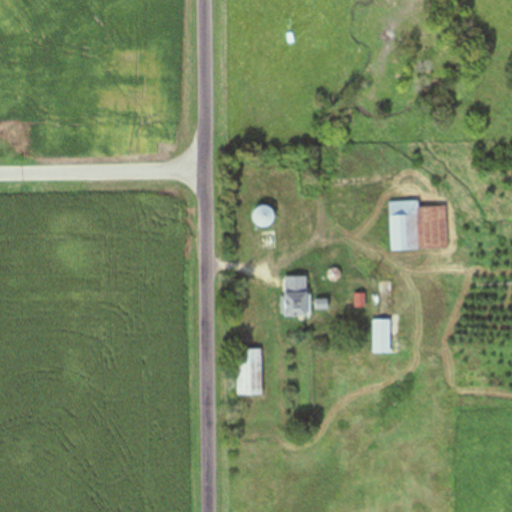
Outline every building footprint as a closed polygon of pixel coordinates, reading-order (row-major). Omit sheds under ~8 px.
[(392,251),(447,250),(446,207),(418,208),(418,202),(390,203),(392,251)] [(272,226),(272,207),(256,207),(256,226),(272,226)] [(258,232),(258,249),(276,249),(276,232),(258,232)] [(285,317),(311,317),(311,293),(285,293),(285,317)] [(372,354),(391,354),(391,320),(372,320),(372,354)] [(237,350),(237,396),(262,396),(262,350),(237,350)]
